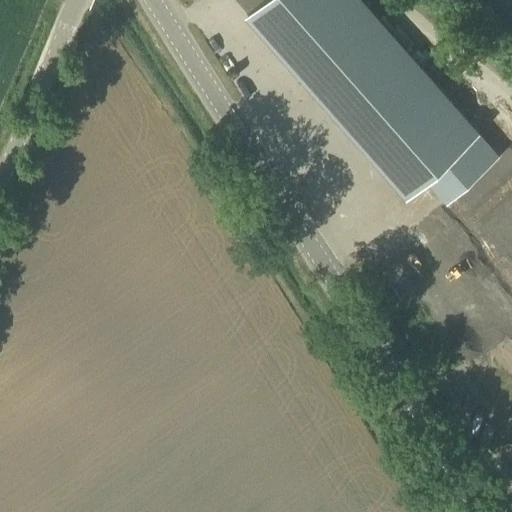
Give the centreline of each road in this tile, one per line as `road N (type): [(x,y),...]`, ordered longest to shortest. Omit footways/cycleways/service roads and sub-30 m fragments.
road 1 (secondary): [(471,511),(154,0)]
road 2 (tertiary): [(0,191),(82,0)]
road 3 (unclassified): [(511,96),(394,0)]
